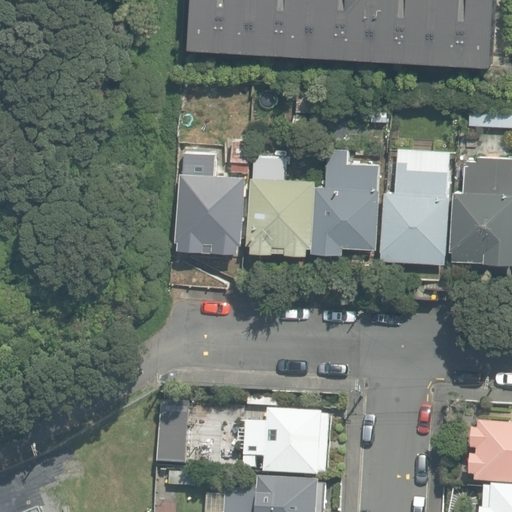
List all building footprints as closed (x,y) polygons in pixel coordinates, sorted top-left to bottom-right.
[(193,0),(191,49),(491,67),(495,0),(193,0)] [(328,112),(329,87),(299,85),(298,110),(328,112)] [(461,117),(462,100),(450,100),(450,116),(461,117)] [(470,124),(511,125),(511,104),(471,102),(470,124)] [(235,170),(252,170),(252,138),(235,138),(235,170)] [(317,250),(347,252),(348,245),(380,246),(383,163),(351,162),(351,148),(332,148),(330,185),(319,185),(317,250)] [(183,247),(243,249),(243,241),(246,241),(249,175),(234,174),(219,165),(220,152),(189,151),(188,171),(183,171),(181,238),(184,238),(183,247)] [(386,258),(450,261),(453,194),(450,194),(453,154),(411,151),(410,160),(400,160),(399,191),(389,190),(386,258)] [(454,258),(511,261),(511,156),(478,154),(478,159),(467,158),(465,190),(456,189),(452,248),(455,248),(454,258)] [(256,249),(311,252),(311,245),(316,245),(319,179),(288,177),(289,156),(259,155),(258,175),(255,175),(252,242),(256,242),(256,249)] [(417,296),(439,298),(441,267),(418,266),(417,296)] [(162,462),(189,463),(193,401),(165,399),(162,462)] [(267,472),(322,475),(322,472),(329,472),(332,415),(325,415),(325,412),(271,409),(270,423),(249,422),(249,436),(242,436),(242,445),(248,445),(247,468),(259,468),(260,456),(267,456),(267,472)] [(511,423),(480,422),(480,427),(473,427),(471,449),(477,450),(477,455),(471,455),(470,476),(477,477),(476,481),(511,483),(511,423)] [(199,485),(199,471),(170,471),(170,485),(199,485)] [(326,511),(329,483),(322,483),(322,480),(262,477),(261,490),(230,488),(228,511),(326,511)] [(485,511),(511,511),(511,486),(496,485),(496,488),(490,488),(489,510),(485,509),(485,511)] [(227,511),(229,496),(210,495),(208,511),(227,511)]
